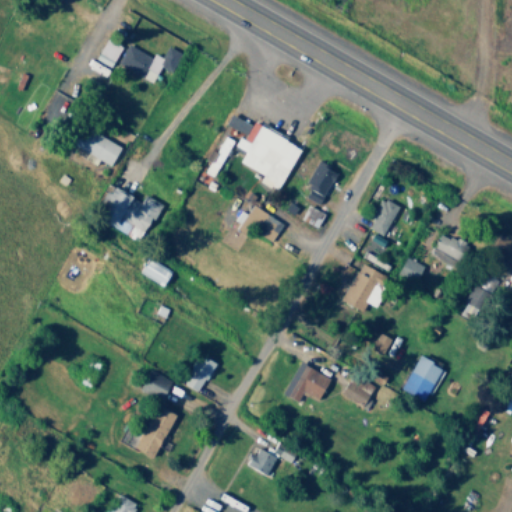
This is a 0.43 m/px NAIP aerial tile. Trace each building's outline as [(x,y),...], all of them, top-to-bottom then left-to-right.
[(93,58),(106,67),(119,47),(106,38),(93,58)] [(150,81),(157,66),(169,72),(178,52),(165,45),(158,59),(124,43),(114,64),(150,81)] [(236,162),(260,174),(257,181),(275,191),(297,146),(250,122),(249,124),(228,114),(222,124),(239,133),(233,146),(242,151),(236,162)] [(69,143),(107,165),(118,147),(79,125),(69,143)] [(157,203),(141,194),(138,201),(110,186),(94,218),(137,240),(157,203)] [(378,235),(395,207),(380,198),(363,226),(378,235)] [(314,227),(321,213),(305,205),(298,220),(314,227)] [(454,259),(461,243),(438,232),(430,247),(454,259)] [(167,270),(145,258),(138,272),(159,284),(167,270)] [(420,264),(401,258),(396,272),(415,279),(420,264)] [(338,300),(358,311),(363,302),(371,307),(380,289),(375,286),(381,275),(357,262),(338,300)] [(460,301),(474,308),(483,291),(469,284),(460,301)] [(387,338),(376,332),(367,348),(378,354),(387,338)] [(195,392),(211,362),(195,353),(179,383),(195,392)] [(398,389),(421,401),(439,367),(415,355),(398,389)] [(280,394),(295,401),(299,392),(316,400),(327,377),(295,362),(280,394)] [(511,369),(495,407),(507,413),(511,401),(511,369)] [(161,398),(168,378),(144,370),(138,390),(161,398)] [(338,393),(359,406),(366,394),(344,382),(338,393)] [(131,448),(149,457),(173,414),(155,404),(131,448)] [(244,464),(262,475),(272,457),(254,446),(244,464)] [(127,511),(132,502),(114,493),(104,511),(88,511),(79,507),(76,511),(127,511)]
